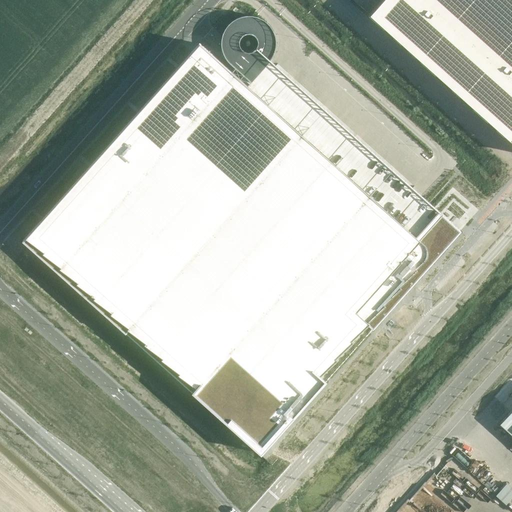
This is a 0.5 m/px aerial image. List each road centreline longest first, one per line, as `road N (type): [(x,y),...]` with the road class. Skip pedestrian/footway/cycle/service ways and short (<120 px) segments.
road 1 (unclassified): [(511,231),(259,511)]
road 2 (unclassified): [(233,511),(188,458),(0,290)]
road 3 (unclassified): [(209,0),(0,228)]
road 4 (unclassified): [(340,511),(511,319)]
road 5 (unclassified): [(0,402),(122,511)]
